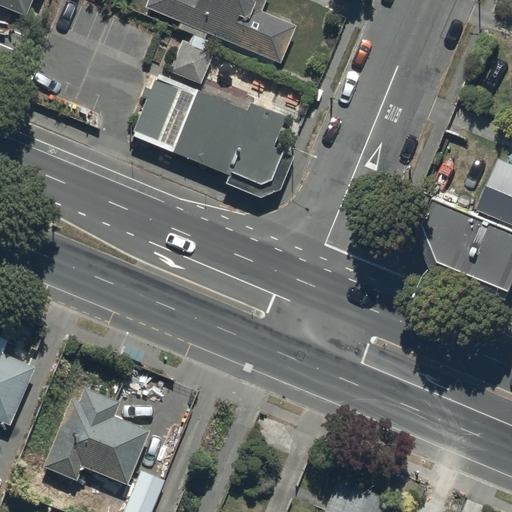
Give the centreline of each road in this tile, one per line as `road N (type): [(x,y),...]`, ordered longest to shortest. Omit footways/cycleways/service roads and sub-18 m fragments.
road 1 (trunk): [(0,155),(309,285)]
road 2 (residential): [(309,285),(425,0)]
road 3 (trunk): [(279,356),(0,239)]
road 4 (trunk): [(511,452),(279,356)]
road 5 (trunk): [(309,285),(511,368)]
